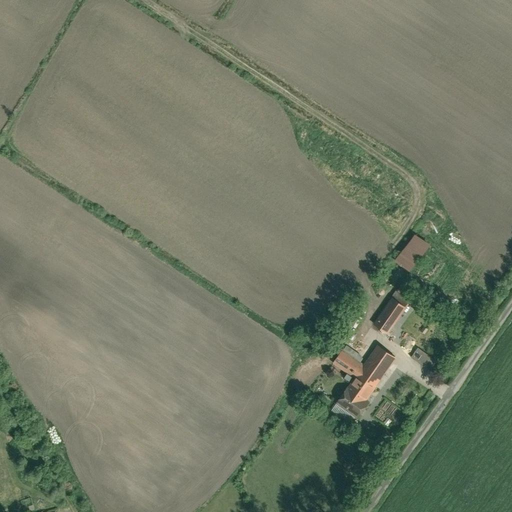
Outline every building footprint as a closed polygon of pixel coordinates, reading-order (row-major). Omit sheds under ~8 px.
[(414,235),(397,260),(411,270),(428,245),(414,235)] [(391,299),(375,324),(388,332),(404,308),(391,299)] [(345,346),(334,363),(356,378),(373,390),(376,385),(381,389),(389,377),(384,374),(395,357),(379,345),(367,362),(345,346)] [(418,348),(412,356),(429,367),(435,359),(418,348)] [(343,394),(337,403),(347,410),(346,412),(355,418),(367,400),(366,400),(373,390),(356,378),(344,395),(343,394)]
